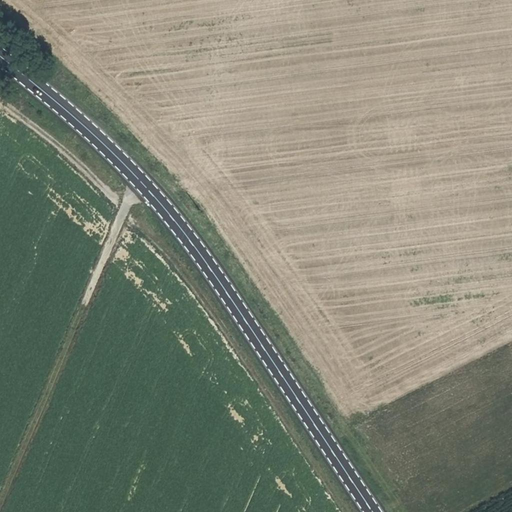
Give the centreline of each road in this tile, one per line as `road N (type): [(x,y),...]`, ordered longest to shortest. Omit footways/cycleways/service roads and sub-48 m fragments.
road 1 (secondary): [(373,511),(159,203),(0,56)]
road 2 (track): [(138,181),(0,510)]
